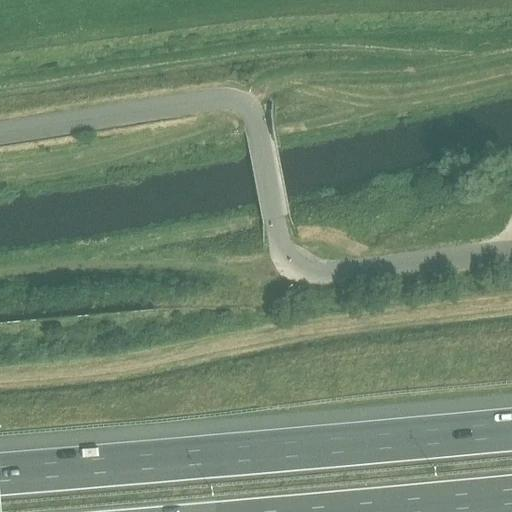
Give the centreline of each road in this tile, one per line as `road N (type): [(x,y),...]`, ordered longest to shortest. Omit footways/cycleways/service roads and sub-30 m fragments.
road 1 (motorway): [(511,428),(0,473)]
road 2 (tertiary): [(275,217),(259,135),(248,108),(236,101),(0,134)]
road 3 (tertiary): [(275,217),(286,263),(311,274),(507,252)]
road 4 (motorway): [(357,511),(511,498)]
